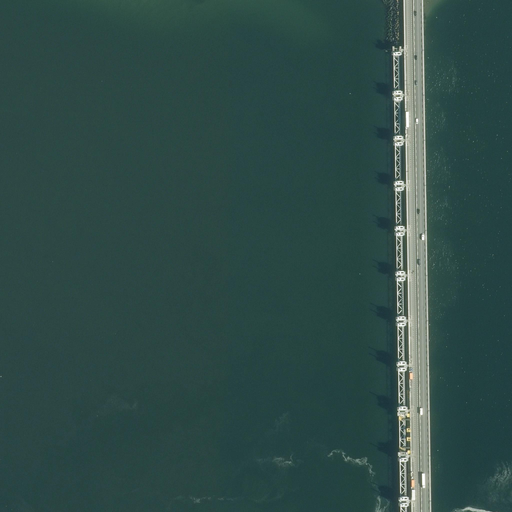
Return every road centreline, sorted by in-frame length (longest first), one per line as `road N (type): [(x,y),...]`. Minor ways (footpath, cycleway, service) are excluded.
road 1 (primary): [(425,511),(417,0)]
road 2 (unclassified): [(416,511),(408,0)]
